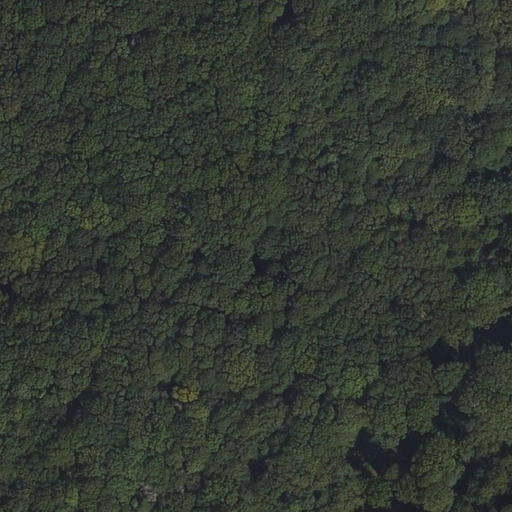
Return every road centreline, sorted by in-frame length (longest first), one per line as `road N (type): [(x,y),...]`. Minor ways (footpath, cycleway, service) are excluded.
road 1 (track): [(511,262),(477,248),(282,114)]
road 2 (track): [(282,114),(253,97),(196,0)]
